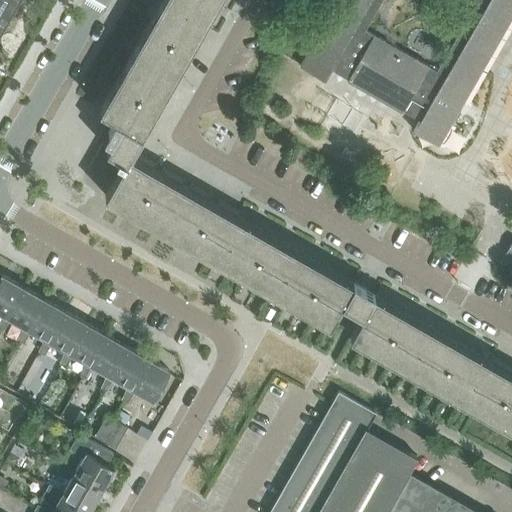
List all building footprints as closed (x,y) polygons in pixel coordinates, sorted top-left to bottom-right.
[(0,0),(0,33),(19,0),(0,0)] [(108,145),(130,155),(142,134),(141,133),(144,129),(149,132),(161,111),(156,108),(160,101),(165,104),(177,83),(172,80),(176,74),(181,77),(193,56),(188,53),(192,46),(197,49),(209,28),(204,25),(217,0),(162,0),(99,109),(121,122),(108,145)] [(402,110),(419,120),(413,131),(438,145),(511,15),(511,0),(337,0),(300,66),(324,80),(330,69),(347,79),(347,80),(402,112),(402,110)] [(130,155),(108,145),(102,142),(88,166),(89,167),(90,165),(114,179),(105,196),(329,324),(335,313),(356,324),(350,336),(511,428),(511,372),(510,372),(511,369),(511,366),(492,355),(489,360),(374,294),(374,293),(353,281),(353,282),(237,216),(240,210),(219,198),(216,204),(209,200),(212,195),(191,183),(188,188),(181,184),(184,179),(164,167),(161,172),(154,168),(157,163),(136,151),(133,156),(130,155)] [(351,161),(356,154),(345,148),(341,155),(351,161)] [(0,311),(2,313),(6,315),(22,286),(1,274),(0,275),(0,311)] [(10,317),(23,325),(27,327),(43,298),(22,286),(6,315),(2,313),(0,317),(0,329),(2,330),(10,317)] [(31,329),(44,336),(48,339),(64,310),(43,298),(27,327),(23,325),(16,339),(23,342),(31,329)] [(51,341),(65,349),(69,350),(85,322),(64,310),(48,339),(44,336),(37,351),(44,354),(51,341)] [(72,353),(86,360),(89,362),(106,334),(85,322),(69,350),(65,349),(58,363),(65,366),(72,353)] [(93,365),(107,372),(110,374),(126,346),(106,334),(89,362),(86,360),(79,375),(86,378),(93,365)] [(114,377),(127,384),(131,386),(147,358),(126,346),(110,374),(107,372),(100,386),(106,390),(114,377)] [(131,386),(127,384),(121,398),(127,402),(135,389),(152,399),(169,370),(147,358),(131,386)] [(483,511),(409,470),(417,456),(366,427),(375,412),(338,390),(268,511),(483,511)] [(121,437),(127,427),(107,415),(101,425),(121,437)] [(116,448),(121,437),(101,425),(95,436),(116,448)] [(107,463),(113,452),(78,433),(74,440),(88,448),(86,451),(107,463)] [(83,455),(75,469),(73,472),(102,489),(114,467),(107,463),(86,451),(88,448),(74,440),(69,448),(83,455)] [(71,476),(64,489),(61,493),(90,509),(102,489),(73,472),(75,469),(61,462),(58,468),(71,476)] [(59,497),(52,510),(50,511),(88,511),(90,509),(61,493),(64,489),(49,483),(46,489),(59,497)]
